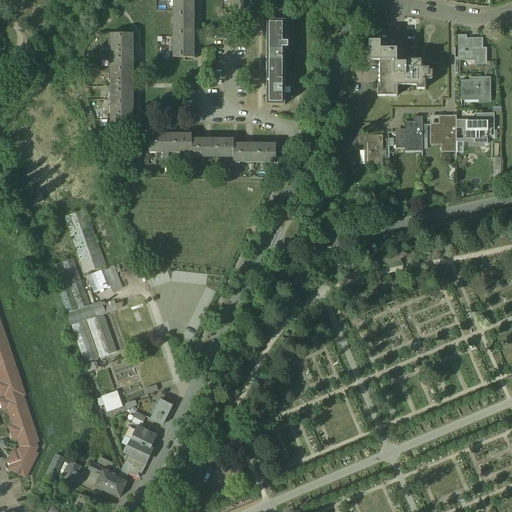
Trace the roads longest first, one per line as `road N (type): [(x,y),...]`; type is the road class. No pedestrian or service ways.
road 1 (tertiary): [(134,511),(258,254)]
road 2 (residential): [(258,254),(511,197)]
road 3 (residential): [(511,9),(469,17),(361,0)]
road 4 (tertiary): [(313,137),(349,0)]
road 5 (tertiary): [(258,254),(313,137)]
road 6 (residential): [(313,137),(238,114),(188,111)]
